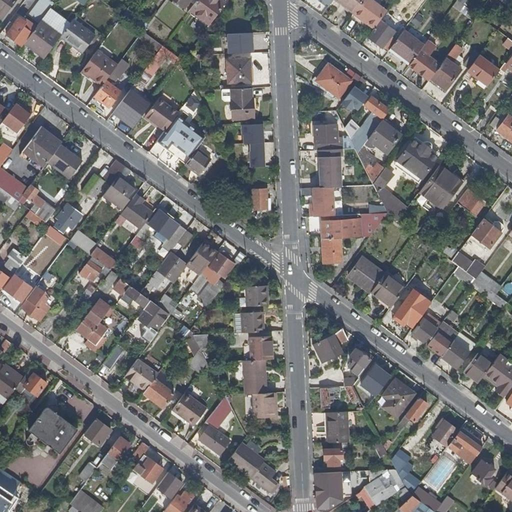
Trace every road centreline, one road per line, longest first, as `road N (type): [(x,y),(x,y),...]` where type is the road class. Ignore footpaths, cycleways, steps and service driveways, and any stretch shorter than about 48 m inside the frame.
road 1 (residential): [(0,58),(293,277)]
road 2 (residential): [(254,511),(0,321)]
road 3 (residential): [(511,173),(279,1)]
road 4 (residential): [(293,277),(279,1)]
road 5 (residential): [(293,277),(511,441)]
road 6 (residential): [(305,511),(293,277)]
